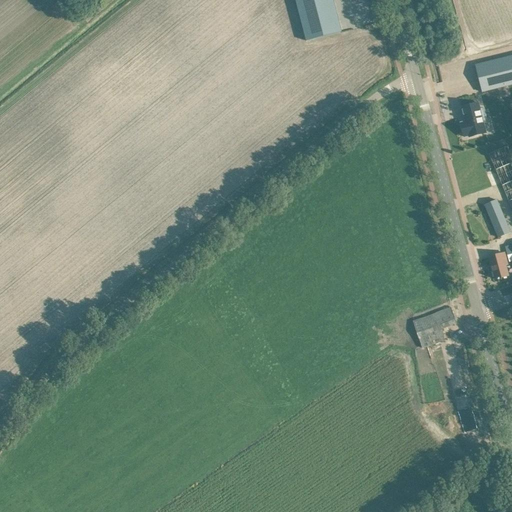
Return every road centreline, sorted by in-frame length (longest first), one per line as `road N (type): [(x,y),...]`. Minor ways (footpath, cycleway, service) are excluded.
road 1 (unclassified): [(0,429),(55,366),(362,106),(419,84)]
road 2 (tertiary): [(479,312),(419,84)]
road 3 (tertiary): [(511,434),(479,312)]
